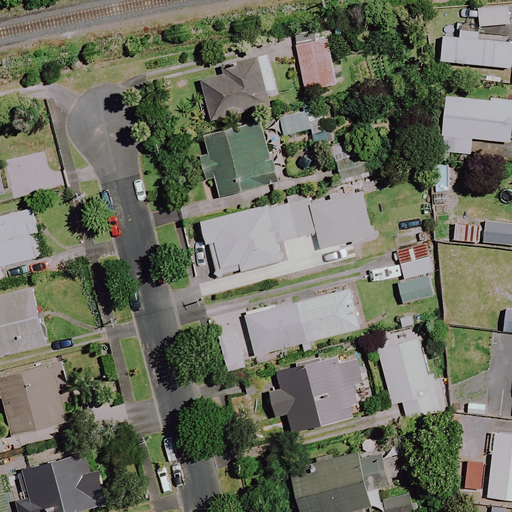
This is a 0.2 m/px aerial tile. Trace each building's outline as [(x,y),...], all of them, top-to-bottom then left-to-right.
[(509,26),(508,8),(478,9),(480,28),(509,26)] [(479,34),(460,32),(460,39),(444,38),(441,64),(510,69),(511,50),(511,43),(479,41),(479,34)] [(336,87),(328,41),(297,46),(305,92),(336,87)] [(273,108),(262,59),(235,65),(237,73),(202,81),(211,122),(273,108)] [(511,102),(445,98),(442,153),(471,155),(471,140),(511,142),(511,102)] [(306,111),(278,118),(283,138),(311,131),(312,135),(326,132),(319,102),(304,105),(306,111)] [(215,178),(222,205),(280,189),(261,120),(204,136),(209,155),(201,157),(207,180),(215,178)] [(361,167),(353,141),(331,147),(339,173),(361,167)] [(365,191),(309,206),(317,234),(321,251),(377,237),(365,191)] [(317,234),(309,206),(308,200),(271,209),(270,205),(204,222),(218,278),(225,276),(223,269),(240,265),(242,272),(284,261),(279,244),(317,234)] [(0,268),(9,266),(13,281),(35,275),(31,260),(44,257),(32,209),(0,217),(0,268)] [(480,243),(480,224),(436,224),(436,243),(480,243)] [(511,230),(494,229),(493,244),(511,245),(511,230)] [(433,273),(427,244),(398,250),(404,279),(433,273)] [(428,278),(398,285),(403,306),(434,299),(428,278)] [(0,358),(50,345),(34,288),(0,297),(0,358)] [(362,329),(351,290),(247,317),(257,356),(362,329)] [(436,309),(400,318),(403,332),(439,323),(436,309)] [(429,375),(418,337),(377,348),(393,404),(402,402),(407,421),(443,411),(433,374),(429,375)] [(325,361),(323,356),(296,362),(297,368),(279,372),(283,389),(271,392),(277,418),(288,415),(293,433),(372,414),(357,354),(325,361)] [(0,378),(15,436),(60,425),(64,439),(77,436),(73,419),(69,421),(64,403),(72,401),(63,362),(0,378)] [(490,433),(464,430),(457,488),(482,491),(490,433)] [(511,500),(511,437),(496,436),(490,499),(511,500)] [(382,506),(378,490),(391,486),(389,481),(406,477),(397,443),(291,470),(301,511),(362,511),(362,510),(382,506)] [(78,511),(111,503),(101,467),(86,471),(81,455),(2,476),(11,511),(78,511)] [(415,511),(409,491),(384,499),(388,511),(415,511)]
